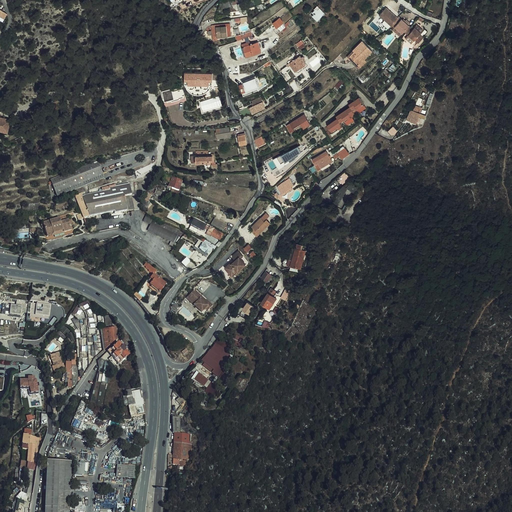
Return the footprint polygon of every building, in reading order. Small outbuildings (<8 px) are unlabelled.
[(324,1),(320,6),(326,12),(328,10),(330,7),(324,1)] [(327,12),(326,12),(320,6),(312,15),(314,17),(315,16),(320,19),(327,12)] [(397,29),(402,33),(403,32),(407,27),(409,25),(401,19),(400,20),(386,7),(379,15),(391,25),(391,24),(397,29)] [(288,21),(278,27),(281,32),(290,26),(288,21)] [(234,33),(232,26),(218,29),(221,40),(222,40),(222,43),(226,42),(226,39),(232,38),(239,36),(238,32),(234,33)] [(412,31),(407,27),(403,32),(407,35),(412,31)] [(420,33),(414,28),(412,31),(407,35),(414,41),(414,40),(418,43),(423,38),(419,34),(420,33)] [(252,31),(242,35),(243,40),(254,35),(252,31)] [(252,43),(252,40),(245,44),(249,56),(264,50),(261,40),(252,43)] [(303,40),(297,42),(299,48),(305,46),(303,40)] [(352,56),(361,64),(367,57),(374,49),(364,40),(356,48),(358,49),(356,51),(352,56)] [(368,59),(367,57),(361,64),(352,56),(356,51),(355,50),(349,56),(361,67),(368,59)] [(302,55),(296,60),(297,62),(295,63),(301,71),(309,65),(304,57),(302,55)] [(184,71),(184,72),(184,79),(187,79),(187,81),(190,81),(209,81),(209,79),(212,79),(212,71),(188,71),(184,71)] [(257,80),(248,83),(251,90),(259,86),(257,80)] [(348,103),(350,105),(354,111),(357,108),(364,104),(358,96),(348,103)] [(264,106),(262,102),(261,99),(260,97),(252,101),(253,103),(252,104),(255,110),(264,106)] [(340,113),(345,118),(346,121),(352,116),(355,113),(354,111),(350,105),(340,113)] [(421,113),(415,111),(412,117),(419,120),(421,113)] [(308,124),(309,124),(315,120),(311,113),(297,122),(300,127),(306,123),(308,124)] [(336,116),(338,118),(340,121),(345,118),(340,113),(336,116)] [(0,118),(0,129),(5,130),(5,128),(7,129),(8,119),(2,118),(2,119),(0,118)] [(340,121),(338,118),(328,125),(334,132),(343,125),(340,121)] [(393,136),(398,131),(393,126),(388,131),(393,136)] [(246,143),(244,134),(237,135),(239,144),(246,143)] [(269,144),(264,136),(255,141),(260,149),(269,144)] [(279,161),(283,167),(290,162),(292,165),(297,162),(297,161),(299,157),(299,156),(304,153),(301,147),(279,161)] [(347,149),(339,154),(342,157),(344,160),(351,155),(347,149)] [(321,164),(325,170),(333,164),(336,162),(329,152),(316,162),(319,166),(321,164)] [(55,191),(102,173),(98,161),(50,179),(55,191)] [(140,170),(141,172),(142,175),(142,176),(152,171),(149,165),(140,170)] [(104,178),(102,173),(55,191),(57,196),(104,178)] [(169,183),(171,177),(172,174),(165,173),(163,181),(163,182),(169,183)] [(172,189),(179,191),(180,187),(181,183),(182,182),(172,179),(169,187),(172,189)] [(285,182),(279,190),(282,195),(283,197),(294,190),(295,189),(289,179),(285,182)] [(352,180),(334,192),(338,198),(333,201),(337,207),(360,192),(352,180)] [(114,213),(127,210),(124,196),(131,195),(132,195),(129,183),(116,186),(115,185),(111,186),(111,187),(105,188),(105,190),(103,190),(103,189),(100,189),(100,192),(87,194),(83,196),(83,195),(78,196),(79,201),(78,201),(82,213),(77,215),(79,220),(90,216),(114,211),(114,213)] [(295,192),(294,190),(283,197),(282,195),(280,197),(283,200),(295,192)] [(124,196),(127,210),(134,209),(131,195),(124,196)] [(266,212),(260,217),(264,220),(266,218),(269,216),(266,212)] [(154,219),(147,215),(144,222),(151,225),(154,219)] [(58,216),(41,222),(43,227),(46,235),(52,233),(53,233),(63,230),(62,229),(70,227),(69,224),(67,218),(59,220),(58,216)] [(215,217),(211,225),(223,231),(227,224),(215,217)] [(264,220),(260,217),(250,226),(253,228),(258,234),(267,225),(264,220)] [(171,243),(177,232),(154,219),(151,225),(148,231),(171,243)] [(203,232),(206,226),(194,220),(191,226),(203,232)] [(171,243),(175,245),(181,235),(177,232),(171,243)] [(215,249),(216,250),(218,248),(206,240),(204,242),(215,249)] [(194,247),(208,256),(212,250),(199,241),(194,247)] [(289,260),(287,259),(285,266),(293,269),(298,252),(293,249),(289,260)] [(228,265),(235,273),(246,263),(241,257),(243,255),(238,250),(232,256),(235,259),(233,260),(233,261),(232,263),(231,262),(228,265)] [(151,273),(153,271),(155,269),(148,263),(147,264),(145,263),(144,265),(146,266),(145,267),(148,270),(151,273)] [(233,275),(235,273),(228,265),(226,267),(233,275)] [(270,277),(262,273),(258,280),(266,284),(270,277)] [(153,281),(151,283),(150,285),(158,291),(158,292),(160,294),(161,293),(160,292),(166,284),(153,274),(150,279),(153,281)] [(201,298),(202,297),(195,289),(190,294),(194,298),(192,300),(196,303),(194,305),(202,312),(206,308),(208,310),(213,305),(206,299),(206,300),(204,302),(201,298)] [(271,295),(269,294),(266,292),(256,306),(261,309),(264,312),(268,306),(265,303),(271,295)] [(16,306),(3,304),(3,313),(10,314),(9,316),(21,317),(21,313),(30,314),(30,316),(49,318),(50,305),(46,304),(47,302),(17,299),(16,306)] [(250,314),(255,305),(248,301),(242,309),(250,314)] [(89,304),(87,306),(94,313),(96,311),(89,304)] [(238,312),(235,318),(241,321),(244,315),(238,312)] [(75,322),(74,320),(70,322),(76,332),(79,330),(75,322)] [(104,344),(106,350),(109,346),(119,338),(115,328),(112,328),(111,325),(104,325),(106,329),(103,329),(107,343),(104,344)] [(236,336),(233,344),(240,347),(243,338),(236,336)] [(220,350),(222,346),(213,340),(203,355),(206,357),(200,366),(208,373),(206,375),(216,383),(222,377),(224,376),(227,367),(224,364),(226,361),(223,351),(220,350)] [(112,350),(111,349),(108,351),(110,354),(112,356),(118,364),(122,361),(124,359),(128,356),(125,352),(127,351),(123,347),(121,348),(118,344),(112,350)] [(51,356),(54,366),(55,366),(56,366),(58,372),(66,369),(59,353),(51,356)] [(112,356),(110,358),(108,359),(115,367),(118,364),(112,356)] [(186,380),(191,374),(188,371),(183,377),(186,380)] [(196,390),(202,383),(194,376),(188,383),(196,390)] [(28,380),(19,380),(20,388),(30,388),(31,394),(38,392),(36,380),(34,380),(34,378),(28,378),(28,380)] [(198,395),(205,401),(213,392),(206,386),(201,392),(198,395)] [(144,414),(140,389),(130,391),(130,390),(126,390),(127,397),(129,406),(131,417),(144,414)] [(28,437),(31,438),(32,431),(24,430),(24,435),(28,436),(28,437)] [(24,435),(23,435),(21,445),(22,445),(21,450),(28,451),(27,462),(27,463),(34,463),(34,458),(37,458),(40,439),(31,438),(28,437),(28,436),(24,435)] [(173,452),(188,454),(189,443),(173,442),(173,452)] [(187,466),(188,454),(173,452),(172,460),(172,465),(187,466)] [(69,511),(72,463),(46,462),(44,511),(69,511)] [(78,462),(77,473),(86,474),(87,463),(78,462)] [(27,463),(26,470),(34,471),(36,463),(34,463),(27,463)] [(184,472),(186,472),(186,468),(187,466),(172,465),(171,469),(171,471),(178,471),(177,474),(184,474),(184,472)] [(137,467),(117,466),(116,478),(135,480),(137,467)]
